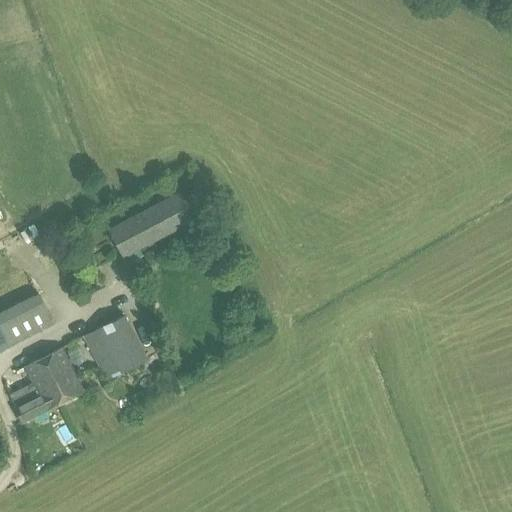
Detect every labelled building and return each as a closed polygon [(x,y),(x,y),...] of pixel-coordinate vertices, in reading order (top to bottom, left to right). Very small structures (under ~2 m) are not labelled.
[(110,232),(123,256),(194,218),(181,194),(110,232)] [(0,311),(0,324),(10,345),(54,323),(38,292),(0,311)] [(125,315),(83,336),(107,381),(148,359),(125,315)] [(0,350),(10,345),(0,324),(0,350)] [(42,358),(63,401),(83,391),(61,348),(42,358)] [(29,401),(15,408),(23,422),(63,401),(42,358),(25,367),(34,384),(23,389),(29,401)]
